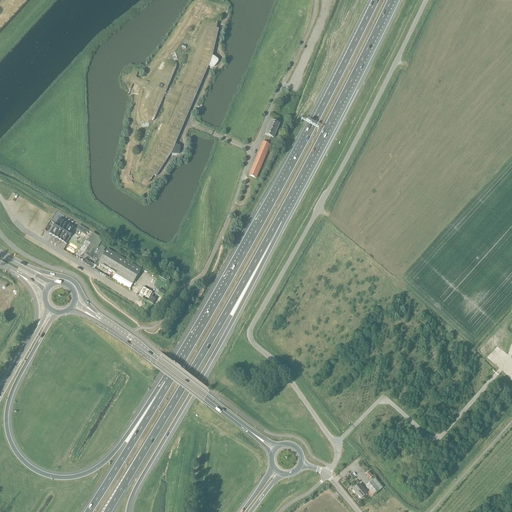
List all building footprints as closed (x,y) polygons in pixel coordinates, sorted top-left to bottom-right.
[(205,9),(205,8),(208,8),(208,7),(205,7),(204,6),(203,5),(202,5),(201,5),(200,5),(199,5),(199,6),(198,6),(198,7),(198,8),(198,9),(198,10),(199,11),(197,13),(199,11),(200,12),(201,12),(202,12),(203,12),(202,11),(201,11),(200,11),(200,10),(199,10),(199,9),(199,8),(199,7),(199,6),(200,6),(201,6),(201,5),(202,6),(203,6),(204,7),(204,8),(204,9),(204,10),(203,10),(203,11),(204,11),(204,10),(205,10),(205,9)] [(146,83),(142,81),(142,80),(142,79),(141,79),(141,78),(141,77),(140,77),(136,75),(140,66),(139,66),(135,74),(134,74),(130,84),(128,93),(129,94),(132,85),(136,86),(137,86),(138,86),(139,86),(139,85),(140,85),(144,87),(144,89),(147,90),(147,88),(157,92),(150,109),(155,111),(150,121),(151,122),(152,122),(152,121),(153,121),(153,120),(154,120),(154,119),(164,95),(165,96),(166,97),(163,105),(167,100),(168,99),(182,105),(164,147),(153,166),(152,166),(152,167),(152,168),(152,169),(151,169),(151,170),(151,171),(152,172),(152,173),(152,174),(148,180),(148,181),(149,181),(149,180),(150,180),(151,180),(151,179),(154,175),(155,176),(156,176),(157,175),(171,153),(172,154),(177,154),(178,154),(179,154),(179,153),(180,153),(180,152),(180,147),(180,146),(175,143),(176,142),(208,67),(208,66),(214,67),(215,67),(215,66),(218,62),(218,61),(218,60),(218,59),(213,56),(212,55),(218,30),(218,29),(218,28),(216,28),(217,23),(217,22),(217,21),(217,20),(216,20),(214,27),(213,28),(212,28),(212,29),(211,30),(210,30),(210,31),(210,32),(209,32),(209,33),(209,34),(204,55),(186,97),(171,91),(172,89),(173,83),(172,83),(169,91),(167,91),(166,91),(176,67),(176,66),(177,65),(177,64),(176,64),(176,63),(176,62),(175,63),(171,73),(166,71),(158,88),(149,84),(150,82),(147,81),(146,83)] [(271,137),(273,138),(281,121),(277,119),(276,123),(271,121),(265,135),(271,137)] [(263,143),(252,168),(249,175),(256,178),(270,146),(267,145),(263,143)] [(53,227),(49,234),(66,244),(70,237),(70,238),(72,234),(75,228),(58,218),(55,224),(53,227)] [(101,245),(99,248),(98,247),(102,240),(92,234),(87,242),(90,244),(84,254),(91,258),(94,253),(97,255),(95,259),(99,261),(105,252),(103,251),(105,248),(101,245)] [(141,270),(107,249),(105,252),(99,261),(98,263),(132,284),(141,270)] [(214,275),(213,275),(196,305),(196,306),(214,275)] [(151,296),(147,301),(153,304),(156,299),(151,296)] [(372,497),(373,495),(380,490),(372,481),(366,486),(370,491),(368,492),(372,497)] [(359,484),(352,490),(356,493),(361,499),(367,494),(359,484)]
